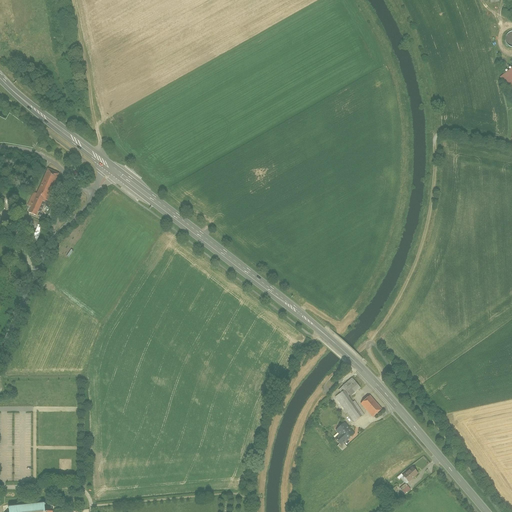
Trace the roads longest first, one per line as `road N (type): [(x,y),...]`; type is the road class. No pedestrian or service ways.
road 1 (secondary): [(111,170),(353,361),(486,511)]
road 2 (unclassified): [(105,177),(51,241),(0,352)]
road 3 (secondary): [(0,78),(111,170)]
